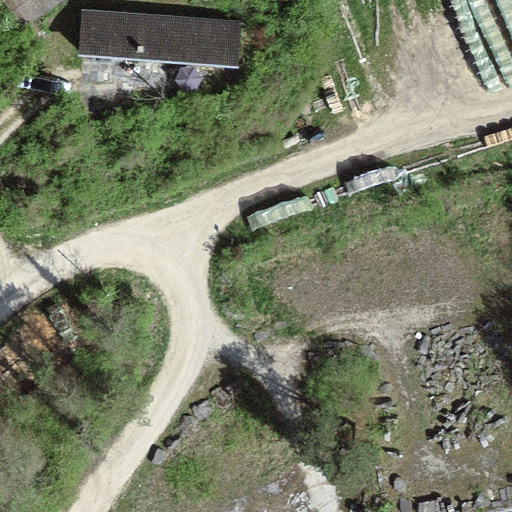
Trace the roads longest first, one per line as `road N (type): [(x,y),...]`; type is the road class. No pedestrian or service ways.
road 1 (track): [(511,81),(206,206),(87,241),(0,306)]
road 2 (track): [(87,241),(164,258),(203,302),(199,336),(159,416),(89,511)]
road 3 (track): [(327,511),(289,416),(203,302)]
